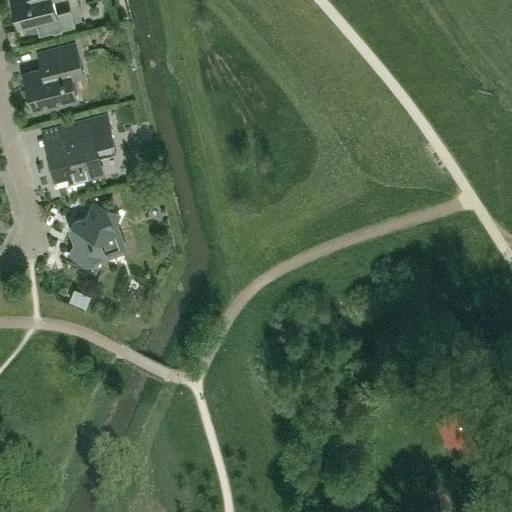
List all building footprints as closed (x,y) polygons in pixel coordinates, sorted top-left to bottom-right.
[(56,14),(52,0),(12,0),(19,25),(36,21),(39,34),(53,30),(54,32),(62,30),(61,28),(74,25),(70,10),(56,14)] [(84,77),(82,66),(75,42),(38,51),(42,66),(23,71),(33,110),(78,98),(73,80),(84,77)] [(116,150),(107,114),(45,130),(56,175),(69,172),(71,180),(102,171),(98,155),(116,150)] [(120,246),(113,227),(119,214),(93,202),(87,215),(74,220),(71,227),(77,244),(72,255),(95,265),(101,252),(120,246)] [(488,465),(469,428),(459,408),(434,420),(463,477),(488,465)]
